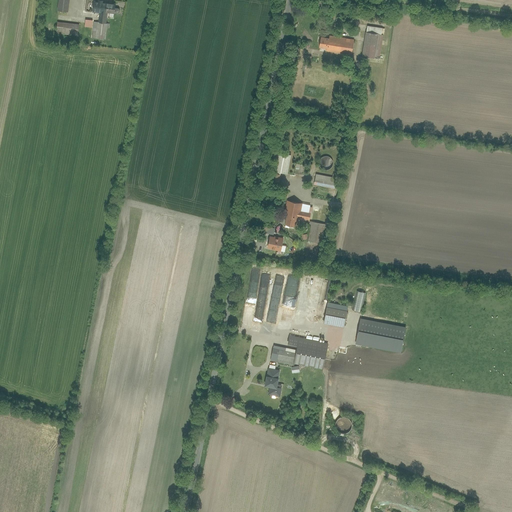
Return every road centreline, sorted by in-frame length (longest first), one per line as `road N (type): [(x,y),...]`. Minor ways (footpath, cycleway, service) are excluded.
road 1 (tertiary): [(185,511),(288,0)]
road 2 (track): [(209,399),(487,511)]
road 3 (track): [(511,16),(385,0)]
